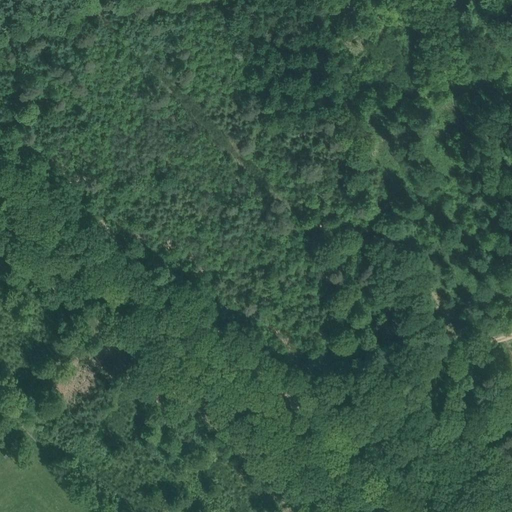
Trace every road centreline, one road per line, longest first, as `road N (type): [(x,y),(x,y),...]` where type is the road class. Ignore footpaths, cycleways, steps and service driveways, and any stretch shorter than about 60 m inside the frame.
road 1 (track): [(0,144),(413,511)]
road 2 (track): [(287,402),(511,334)]
